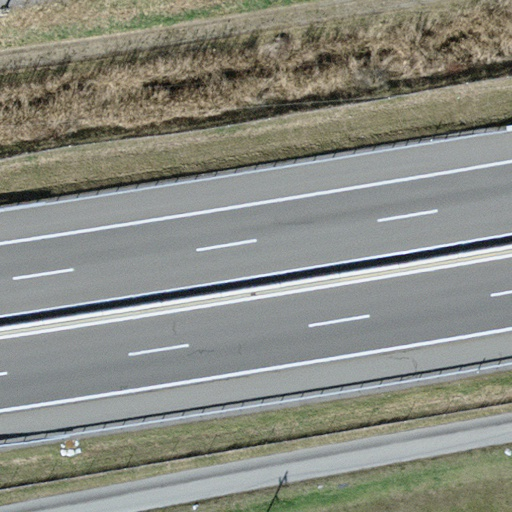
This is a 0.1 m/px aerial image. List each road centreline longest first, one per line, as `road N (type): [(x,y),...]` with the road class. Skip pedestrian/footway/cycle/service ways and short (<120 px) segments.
road 1 (motorway): [(0,375),(511,291)]
road 2 (motorway): [(511,194),(0,278)]
